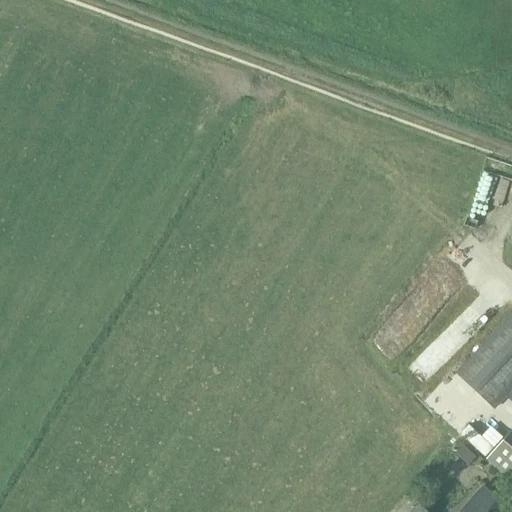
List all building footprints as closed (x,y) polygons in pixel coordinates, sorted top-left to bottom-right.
[(456,358),(504,304),(485,287),(437,342),(456,358)] [(494,411),(506,398),(511,403),(511,315),(511,314),(455,375),(494,411)] [(469,425),(461,434),(487,456),(503,438),(492,428),(484,438),(469,425)] [(511,433),(510,432),(486,461),(511,483),(511,433)] [(463,446),(455,455),(468,466),(475,457),(463,446)] [(508,511),(482,489),(463,511),(508,511)]
